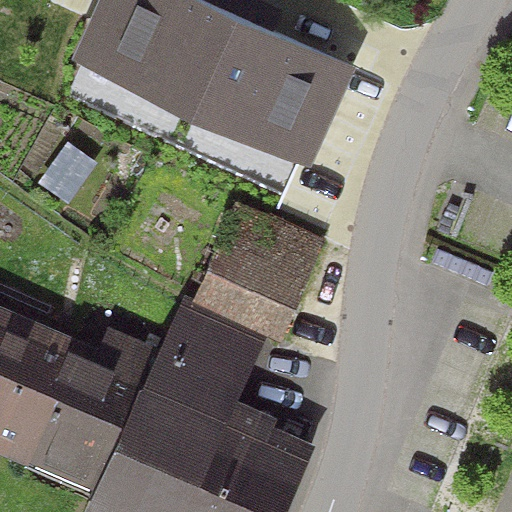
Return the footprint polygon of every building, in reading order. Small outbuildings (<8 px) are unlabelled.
[(358,67),(206,0),(104,0),(75,65),(312,170),(358,67)] [(326,234),(238,201),(194,315),(282,348),(326,234)] [(102,352),(0,307),(0,455),(97,495),(144,391),(162,350),(111,331),(102,352)] [(162,350),(144,391),(230,430),(243,405),(266,344),(194,315),(181,307),(162,350)] [(230,430),(144,391),(97,495),(88,511),(193,511),(203,491),(230,430)] [(203,491),(250,511),(295,511),(320,449),(279,430),(282,421),(243,405),(230,430),(203,491)] [(250,511),(203,491),(193,511),(250,511)]
